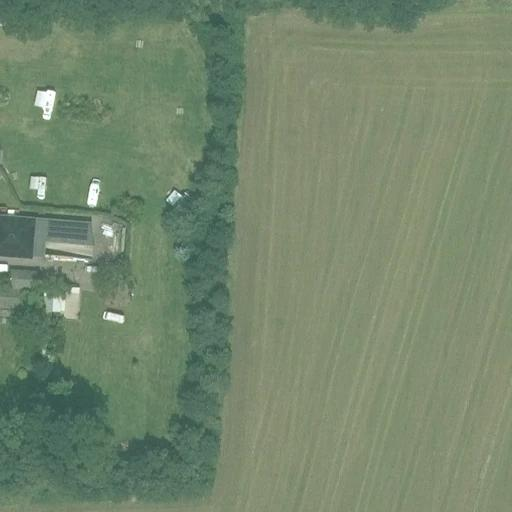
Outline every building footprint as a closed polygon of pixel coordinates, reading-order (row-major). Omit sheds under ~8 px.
[(0,222),(0,255),(29,257),(31,225),(0,222)] [(0,288),(0,307),(21,309),(22,296),(37,297),(38,273),(10,272),(9,289),(0,288)] [(45,289),(44,311),(65,313),(65,318),(79,319),(81,288),(67,287),(67,291),(45,289)] [(0,442),(0,460),(10,460),(10,443),(0,442)] [(92,449),(79,467),(97,479),(109,462),(92,449)]
